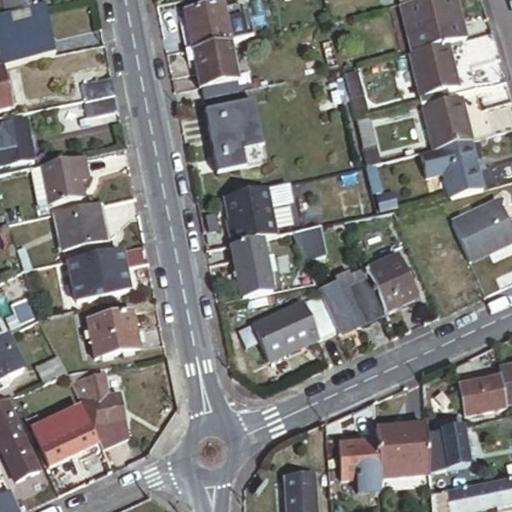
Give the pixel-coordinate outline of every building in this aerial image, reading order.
[(0,0),(0,16),(35,9),(41,8),(39,0),(0,0)] [(458,42),(463,41),(452,0),(418,0),(400,5),(412,54),(443,46),(458,42)] [(181,11),(188,48),(227,41),(244,38),(237,4),(220,7),(219,3),(181,11)] [(0,67),(45,58),(35,9),(0,16),(0,67)] [(465,71),(497,64),(490,34),(463,41),(458,42),(465,71)] [(196,87),(234,80),(227,41),(188,48),(196,87)] [(441,90),(454,87),(443,46),(412,54),(409,54),(419,95),(441,90)] [(365,116),(354,72),(340,75),(351,119),(365,116)] [(79,103),(108,96),(105,82),(76,88),(79,103)] [(421,104),(443,98),(441,90),(419,95),(421,104)] [(82,117),(111,110),(108,96),(79,103),(82,117)] [(432,153),(466,144),(456,104),(445,107),(443,98),(421,104),(419,104),(432,153)] [(214,173),(262,163),(249,104),(201,114),(214,173)] [(482,141),(511,133),(511,115),(510,107),(475,115),(482,141)] [(364,121),(352,123),(362,167),(374,164),(364,121)] [(22,162),(27,162),(21,122),(16,123),(22,162)] [(0,165),(22,162),(16,123),(0,125),(0,165)] [(443,200),(478,192),(466,144),(432,153),(416,157),(422,180),(437,176),(443,200)] [(42,209),(74,202),(70,184),(77,183),(72,160),(22,171),(30,209),(42,207),(42,209)] [(487,189),(511,182),(511,162),(482,170),(487,189)] [(255,241),(270,238),(265,209),(286,204),(282,184),(221,196),(226,220),(229,220),(230,227),(225,228),(229,246),(255,241)] [(357,203),(345,205),(348,220),(360,218),(357,203)] [(466,263),(510,242),(492,205),(448,226),(466,263)] [(56,251),(100,243),(93,207),(49,215),(56,251)] [(300,264),(322,259),(317,229),(287,235),(300,264)] [(255,241),(229,246),(240,300),(266,295),(255,241)] [(122,294),(118,271),(143,266),(139,249),(63,264),(70,304),(122,294)] [(380,315),(412,300),(404,285),(410,282),(406,274),(401,277),(392,259),(374,267),(373,265),(360,272),(380,315)] [(334,337),(380,315),(360,272),(349,277),(343,280),(341,275),(330,280),(334,287),(315,296),(315,297),(333,333),(334,337)] [(268,364),(333,333),(315,297),(251,327),(268,364)] [(14,327),(27,320),(18,301),(5,307),(14,327)] [(91,360),(135,351),(127,315),(83,324),(91,360)] [(0,380),(2,380),(17,372),(0,337),(0,380)] [(39,385),(62,376),(53,358),(32,368),(39,385)] [(502,414),(501,407),(511,405),(511,371),(495,374),(496,382),(455,389),(460,421),(476,418),(502,414)] [(115,397),(102,398),(98,379),(87,380),(84,372),(62,376),(66,386),(97,452),(122,440),(115,397)] [(40,393),(41,396),(66,386),(62,376),(39,385),(36,386),(37,388),(33,390),(35,395),(40,393)] [(6,413),(13,410),(7,397),(1,400),(6,413)] [(0,461),(8,482),(30,473),(6,413),(1,400),(0,400),(0,461)] [(461,427),(477,424),(476,418),(460,421),(461,427)] [(375,479),(425,476),(422,428),(372,432),(373,445),(375,479)] [(67,466),(93,454),(83,429),(35,450),(43,470),(65,461),(67,466)] [(444,472),(465,468),(459,431),(438,435),(444,472)] [(335,447),(338,482),(353,481),(375,479),(373,445),(335,447)] [(376,493),(375,479),(353,481),(354,494),(376,493)] [(312,511),(313,481),(287,480),(286,511),(312,511)] [(469,511),(511,503),(511,483),(427,500),(427,511),(469,511)] [(0,511),(12,511),(4,492),(0,493),(0,511)]
